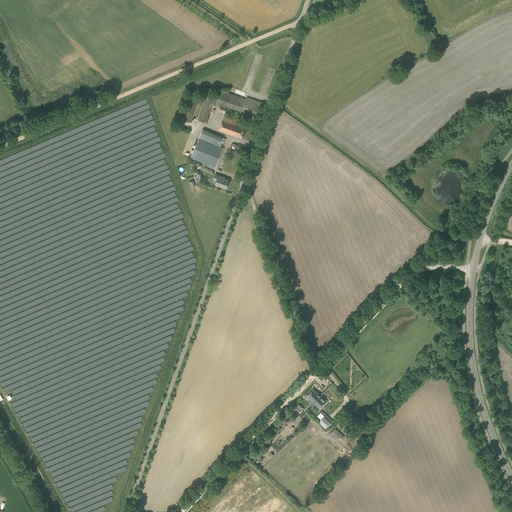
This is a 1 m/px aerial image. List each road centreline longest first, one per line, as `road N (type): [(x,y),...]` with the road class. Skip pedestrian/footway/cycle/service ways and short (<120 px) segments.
road 1 (unclassified): [(127,511),(308,0)]
road 2 (track): [(0,146),(348,0)]
road 3 (tertiary): [(511,477),(477,390),(469,333),(473,270)]
road 4 (track): [(316,370),(243,181)]
road 5 (track): [(181,511),(316,370)]
